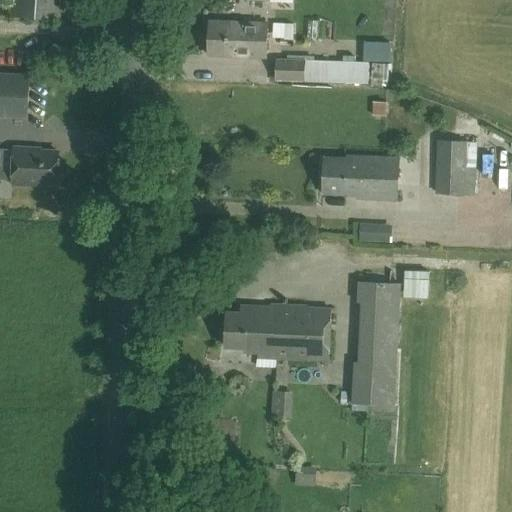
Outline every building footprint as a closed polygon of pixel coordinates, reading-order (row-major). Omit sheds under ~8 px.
[(65,20),(66,0),(9,0),(9,16),(65,20)] [(276,18),(275,33),(294,33),(294,18),(276,18)] [(266,58),(268,24),(210,21),(208,55),(266,58)] [(340,61),(333,61),(306,59),(276,58),(276,79),(305,81),(305,80),(339,81),(339,79),(364,80),(365,62),(340,61)] [(373,63),(372,78),(388,79),(389,64),(373,63)] [(174,76),(191,76),(191,65),(174,65),(174,76)] [(0,115),(8,116),(9,76),(0,75),(0,115)] [(9,76),(8,116),(28,116),(30,77),(9,76)] [(466,193),(468,141),(438,140),(436,193),(466,193)] [(57,184),(59,152),(32,150),(32,149),(14,148),(13,168),(0,167),(0,179),(13,180),(12,184),(36,184),(36,183),(57,184)] [(397,200),(399,157),(347,155),(347,157),(325,156),(323,193),(356,195),(356,198),(397,200)] [(395,405),(400,283),(358,281),(357,302),(361,303),(358,361),(354,361),(352,403),(395,405)] [(328,361),(331,307),(257,303),(257,305),(246,305),(246,312),(227,311),(226,347),(244,347),(244,352),(258,353),(258,358),(328,361)] [(290,422),(272,439),(284,453),(303,436),(290,422)] [(298,469),(298,479),(310,480),(310,469),(298,469)]
